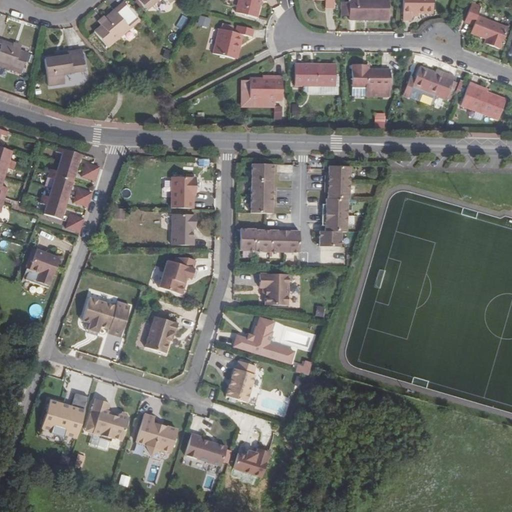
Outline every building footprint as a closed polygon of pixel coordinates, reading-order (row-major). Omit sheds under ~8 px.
[(137,0),(146,10),(155,3),(158,0),(166,0),(169,4),(173,0),(137,0)] [(238,0),(235,15),(256,21),(260,0),(238,0)] [(325,0),(326,3),(326,11),(334,11),(334,0),(325,0)] [(411,23),(410,18),(410,15),(418,15),(432,15),(432,0),(402,0),(403,22),(411,23)] [(349,1),(349,6),(349,17),(349,22),(389,23),(388,1),(349,1)] [(93,34),(106,49),(138,22),(122,4),(98,25),(100,28),(93,34)] [(470,35),(486,42),(491,43),(490,47),(500,51),(508,31),(477,18),(480,9),(471,6),(464,24),(474,27),(470,35)] [(208,27),(210,18),(200,16),(197,25),(208,27)] [(213,56),(233,61),(237,48),(240,49),(242,38),(252,40),(254,33),(237,29),(235,36),(231,35),(221,33),(219,32),(213,56)] [(0,68),(19,75),(25,56),(17,53),(18,49),(0,42),(0,68)] [(81,51),(59,55),(59,58),(55,59),(46,61),(51,87),(68,84),(66,75),(85,71),(81,51)] [(336,68),(295,67),(294,89),(336,90),(336,68)] [(364,73),(364,68),(353,68),(352,90),(366,91),(366,99),(390,99),(390,73),(369,73),(364,73)] [(448,94),(452,84),(453,83),(435,75),(420,70),(415,81),(410,79),(403,98),(408,100),(412,90),(445,103),(446,101),(449,102),(452,96),(448,94)] [(436,72),(435,75),(453,83),(455,79),(436,72)] [(250,81),(250,84),(249,102),(274,103),(282,103),(282,79),(274,79),(274,82),(263,81),(250,81)] [(471,82),(469,85),(488,92),(489,89),(471,82)] [(249,102),(250,84),(242,84),(242,110),(274,110),(274,103),(249,102)] [(488,92),(469,85),(461,105),(498,119),(506,99),(488,92)] [(366,91),(352,90),(352,99),(366,99),(366,91)] [(375,128),(386,127),(385,113),(374,113),(375,128)] [(9,163),(12,154),(0,150),(0,166),(14,171),(16,166),(9,163)] [(76,173),(80,159),(56,151),(54,156),(60,158),(57,167),(76,173)] [(264,165),(251,164),(250,203),(250,214),(271,215),(271,209),(271,205),(275,205),(275,204),(275,191),(272,191),(272,188),(272,176),(272,173),(275,173),(276,165),(264,165)] [(0,180),(3,181),(6,173),(13,175),(14,171),(0,166),(0,180)] [(324,177),(324,180),(349,181),(350,167),(328,166),(328,174),(328,177),(324,177)] [(76,173),(57,167),(55,175),(49,173),(48,178),(71,185),(76,173)] [(82,174),(95,179),(97,172),(93,171),(84,168),(82,174)] [(93,185),(95,179),(82,174),(80,181),(93,185)] [(71,185),(48,178),(46,181),(52,183),(49,193),(67,198),(71,185)] [(171,178),(171,200),(192,201),(192,196),(193,191),(195,191),(196,179),(171,178)] [(325,200),(325,206),(346,207),(346,203),(348,203),(349,181),(324,180),(324,191),(327,192),(327,194),(326,201),(325,200)] [(67,198),(49,193),(46,201),(41,199),(39,204),(63,212),(67,198)] [(87,205),(89,198),(76,194),(73,200),(87,205)] [(85,211),(87,205),(73,200),(71,207),(85,211)] [(171,200),(171,209),(192,210),(192,201),(171,200)] [(63,212),(39,204),(38,207),(43,210),(41,218),(59,224),(63,212)] [(318,233),(318,248),(340,249),(340,234),(345,234),(346,207),(325,206),(324,210),(321,210),(321,224),(324,224),(324,227),(324,233),(318,233)] [(114,217),(124,219),(125,210),(115,209),(114,217)] [(196,214),(172,214),(170,245),(194,245),(196,214)] [(79,230),(81,224),(67,219),(65,225),(79,230)] [(77,237),(79,230),(65,225),(64,229),(63,233),(77,237)] [(239,230),(239,252),(254,252),(254,253),(298,254),(298,232),(255,231),(255,230),(239,230)] [(58,261),(35,253),(25,283),(48,291),(58,261)] [(166,262),(158,289),(181,296),(184,287),(186,279),(190,280),(193,270),(192,270),(195,261),(186,259),(175,259),(174,264),(166,262)] [(261,289),(265,289),(265,297),(264,306),(287,307),(287,276),(258,275),(258,289),(261,289)] [(88,298),(81,322),(90,325),(87,331),(97,334),(99,327),(108,330),(107,334),(120,339),(130,307),(117,303),(115,307),(88,298)] [(42,316),(40,305),(30,306),(31,317),(42,316)] [(174,335),(177,324),(153,317),(144,348),(164,354),(168,341),(170,341),(172,334),(174,335)] [(243,339),(240,350),(264,357),(271,333),(270,333),(273,323),(258,319),(255,329),(254,328),(251,337),(247,336),(246,340),(244,339),(243,339)] [(302,359),(298,372),(308,375),(312,363),(302,359)] [(233,369),(225,397),(245,403),(253,376),(252,375),(254,367),(238,362),(235,370),(233,369)] [(72,406),(49,399),(39,435),(73,446),(88,398),(76,394),(72,406)] [(94,426),(92,433),(100,435),(99,439),(110,442),(111,438),(121,441),(128,419),(129,414),(124,412),(121,417),(117,416),(117,418),(109,416),(110,414),(107,412),(109,404),(95,400),(88,423),(94,426)] [(158,449),(159,450),(167,427),(161,426),(161,428),(155,426),(155,424),(152,423),(153,418),(143,414),(134,442),(144,445),(149,455),(158,449)] [(88,423),(85,431),(92,433),(94,426),(88,423)] [(167,427),(159,450),(169,453),(176,430),(167,427)] [(225,447),(199,439),(200,437),(190,433),(183,455),(219,466),(225,447)] [(236,453),(231,469),(260,478),(269,450),(258,447),(256,453),(245,450),(243,456),(236,453)] [(85,456),(76,453),(72,465),(81,467),(85,456)] [(130,478),(121,475),(119,485),(127,487),(130,478)]
